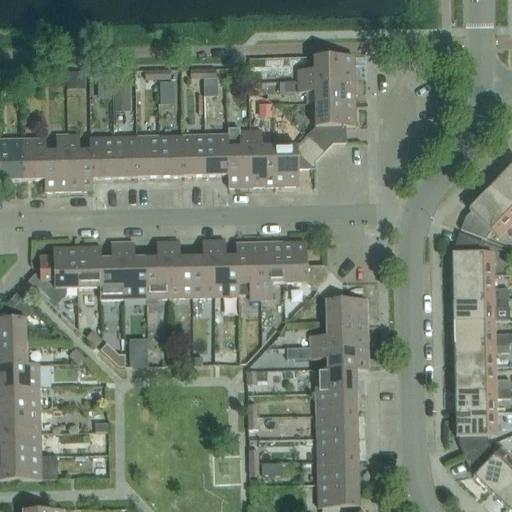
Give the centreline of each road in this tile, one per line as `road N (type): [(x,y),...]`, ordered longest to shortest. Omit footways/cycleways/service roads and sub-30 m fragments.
road 1 (residential): [(415,216),(0,222)]
road 2 (residential): [(427,511),(413,460),(415,216)]
road 3 (residential): [(415,216),(469,139),(482,85)]
